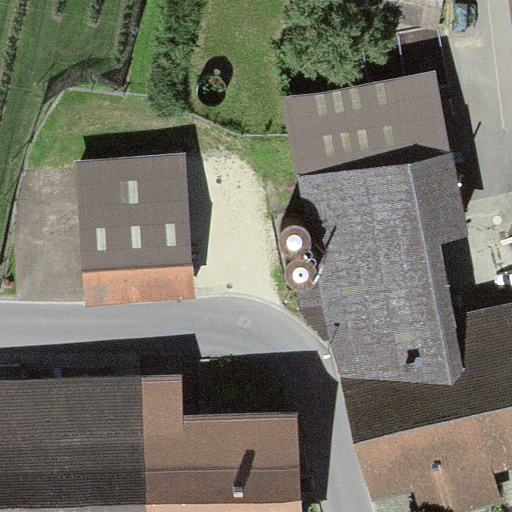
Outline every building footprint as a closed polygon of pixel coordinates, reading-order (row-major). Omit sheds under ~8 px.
[(435,56),(286,88),(301,162),(452,129),(435,56)] [(452,129),(301,162),(308,194),(284,199),(302,276),(325,271),(355,400),(474,371),(460,305),(441,218),(470,212),(452,129)] [(188,145),(79,153),(89,296),(198,289),(188,145)] [(355,400),(376,486),(415,476),(424,511),(431,511),(506,493),(497,459),(511,455),(511,291),(460,305),(474,371),(355,400)] [(186,399),(183,357),(0,367),(0,511),(305,511),(297,391),(186,399)]
